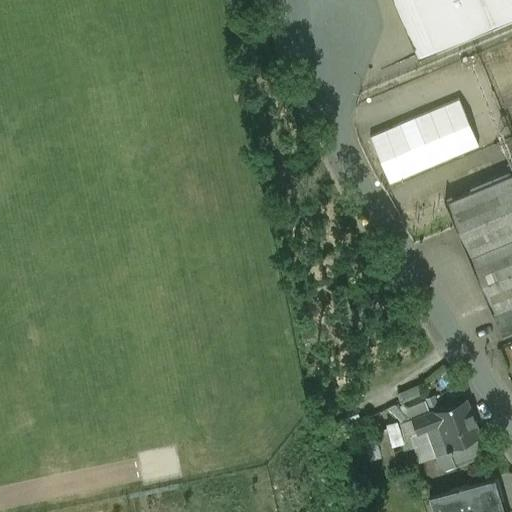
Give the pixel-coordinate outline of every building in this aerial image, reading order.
[(511,0),(415,0),(436,49),(511,16),(511,0)] [(511,173),(441,203),(497,335),(511,328),(511,173)] [(466,398),(434,411),(439,424),(447,445),(444,446),(445,450),(449,448),(455,465),(483,454),(476,436),(480,435),(466,398)] [(434,411),(412,419),(417,432),(429,427),(439,424),(434,411)] [(412,419),(394,424),(396,436),(403,435),(406,447),(414,446),(413,436),(420,434),(419,431),(417,432),(412,419)] [(447,445),(439,424),(429,427),(435,442),(429,444),(431,448),(437,446),(437,448),(444,445),(444,446),(447,445)] [(503,511),(494,478),(423,498),(426,511),(503,511)]
